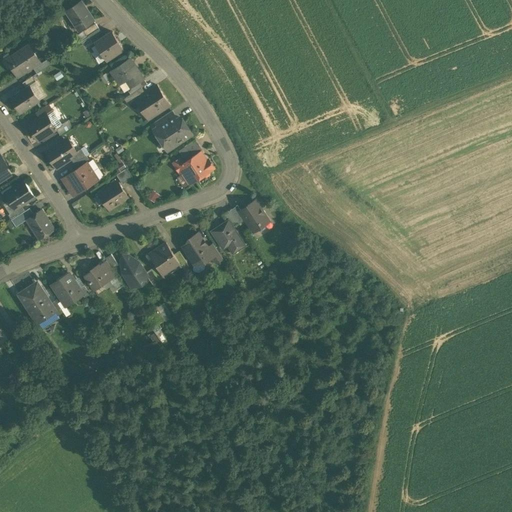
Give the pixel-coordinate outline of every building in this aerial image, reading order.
[(82,1),(67,11),(75,24),(77,23),(81,29),(94,21),(82,1)] [(96,24),(84,31),(88,36),(99,29),(96,24)] [(99,29),(88,36),(93,43),(95,42),(104,36),(99,29)] [(88,36),(84,31),(77,36),(80,41),(88,36)] [(123,48),(112,31),(104,36),(95,42),(106,59),(108,58),(110,58),(112,57),(112,55),(123,48)] [(29,45),(9,58),(14,65),(12,66),(18,76),(40,62),(29,45)] [(53,56),(48,59),(51,64),(56,61),(53,56)] [(144,79),(130,58),(111,71),(117,80),(123,76),(131,87),(143,79),(144,79)] [(48,59),(33,68),(37,73),(51,64),(48,59)] [(33,76),(23,82),(26,87),(30,85),(36,81),(33,76)] [(146,84),(143,79),(131,87),(127,90),(130,95),(142,87),(146,84)] [(45,95),(37,83),(31,87),(39,99),(45,95)] [(145,92),(135,99),(148,119),(170,104),(157,84),(145,92)] [(26,87),(11,97),(20,111),(39,99),(31,87),(30,85),(26,87)] [(145,92),(142,87),(130,95),(125,99),(128,104),(135,99),(145,92)] [(49,104),(36,112),(39,117),(46,113),(47,115),(53,111),(49,104)] [(172,111),(155,122),(158,127),(165,122),(168,127),(176,122),(177,119),(172,111)] [(39,117),(28,125),(39,141),(56,129),(56,128),(57,128),(56,127),(55,127),(47,115),(46,113),(39,117)] [(176,122),(168,127),(165,122),(158,127),(156,128),(164,141),(168,139),(173,145),(178,142),(178,138),(180,136),(184,138),(191,134),(186,126),(187,126),(182,118),(180,119),(177,119),(176,122)] [(68,120),(56,127),(57,128),(56,128),(56,129),(60,135),(73,127),(68,120)] [(203,151),(195,139),(185,146),(192,157),(201,152),(203,151)] [(65,140),(57,145),(56,145),(48,150),(47,154),(52,161),(56,162),(59,166),(71,158),(70,156),(77,152),(77,151),(72,144),(69,146),(65,140)] [(81,149),(77,151),(77,152),(70,156),(71,158),(74,164),(75,163),(86,156),(81,149)] [(206,161),(201,152),(192,157),(184,163),(182,160),(179,159),(176,161),(175,164),(180,172),(183,170),(187,168),(194,180),(202,174),(206,176),(209,174),(209,170),(214,167),(209,159),(206,161)] [(86,156),(75,163),(79,168),(86,162),(87,163),(90,160),(87,155),(86,156)] [(0,157),(0,178),(10,172),(6,166),(8,164),(2,156),(0,157)] [(79,168),(64,177),(74,194),(97,179),(87,163),(86,162),(79,168)] [(116,168),(119,173),(125,169),(123,164),(116,168)] [(126,168),(117,175),(123,184),(132,177),(126,168)] [(194,180),(187,168),(183,170),(190,182),(194,180)] [(24,180),(5,193),(16,210),(22,206),(35,197),(24,180)] [(118,181),(98,194),(99,194),(100,193),(105,201),(104,202),(109,210),(122,201),(121,200),(128,196),(118,181)] [(152,191),(147,198),(154,203),(159,195),(152,191)] [(256,200),(248,205),(249,207),(242,212),(241,213),(245,219),(253,231),(257,229),(261,230),(266,227),(266,223),(269,220),(256,200)] [(242,212),(237,205),(230,210),(238,223),(239,224),(245,219),(241,213),(242,212)] [(16,210),(9,215),(12,220),(22,213),(25,211),(22,206),(16,210)] [(42,210),(27,219),(39,239),(54,229),(42,210)] [(238,223),(230,210),(223,214),(228,221),(229,220),(234,226),(238,223)] [(12,220),(16,226),(27,219),(22,213),(12,220)] [(228,221),(219,226),(218,226),(213,229),(214,230),(212,231),(224,249),(231,244),(236,251),(246,245),(234,226),(229,220),(228,221)] [(198,232),(190,238),(192,240),(183,246),(194,264),(199,261),(204,262),(212,257),(214,256),(208,247),(198,232)] [(174,254),(166,242),(149,253),(157,265),(164,277),(165,276),(163,273),(179,263),(181,265),(174,254)] [(223,259),(213,244),(208,247),(214,256),(212,257),(216,263),(223,259)] [(186,262),(179,251),(174,254),(181,265),(186,262)] [(118,264),(111,254),(106,258),(107,260),(112,268),(118,264)] [(140,262),(128,255),(122,259),(123,273),(126,273),(126,276),(131,283),(146,274),(145,273),(141,266),(139,265),(140,262)] [(112,268),(107,260),(100,265),(110,280),(117,275),(112,268)] [(95,268),(85,275),(95,290),(110,280),(100,265),(99,264),(94,267),(95,268)] [(164,277),(157,265),(152,269),(159,280),(164,277)] [(145,273),(146,274),(147,276),(153,284),(159,280),(152,269),(145,273)] [(79,288),(69,273),(68,274),(67,272),(59,277),(60,279),(52,284),(62,299),(66,305),(83,295),(83,294),(79,288)] [(146,274),(131,283),(133,285),(142,284),(147,276),(146,274)] [(50,303),(38,284),(32,288),(30,287),(25,289),(25,292),(20,295),(37,320),(54,309),(52,306),(50,303)] [(90,294),(84,284),(79,288),(83,294),(83,295),(85,297),(90,294)] [(66,305),(62,299),(57,303),(61,309),(66,305)] [(57,303),(56,300),(50,303),(52,306),(54,309),(58,315),(63,312),(61,309),(57,303)] [(166,301),(161,305),(168,315),(173,312),(166,301)] [(153,312),(147,316),(153,326),(162,320),(159,315),(156,317),(153,312)] [(0,325),(0,348),(0,349),(11,342),(0,325)] [(82,368),(72,372),(74,378),(85,374),(82,368)]
